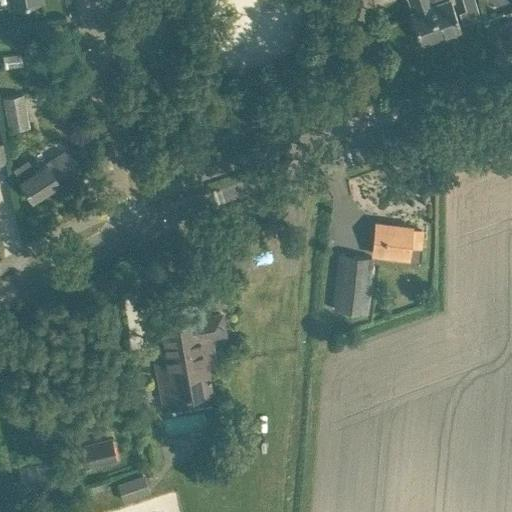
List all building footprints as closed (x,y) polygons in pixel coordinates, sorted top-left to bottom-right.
[(443,0),(432,4),(430,0),(410,0),(414,10),(411,11),(421,40),(454,28),(456,32),(461,30),(450,0),(443,0)] [(466,9),(460,11),(460,14),(461,14),(463,23),(478,19),(481,18),(477,6),(466,9)] [(38,40),(49,38),(47,27),(36,29),(38,40)] [(8,128),(28,125),(22,93),(2,96),(8,128)] [(77,173),(67,157),(63,151),(47,162),(35,169),(27,157),(13,166),(32,197),(58,181),(60,184),(77,173)] [(419,245),(421,229),(411,227),(411,226),(375,222),(372,252),(408,256),(409,244),(419,245)] [(366,311),(370,276),(372,256),(340,252),(334,308),(366,311)] [(162,401),(211,392),(206,365),(216,363),(213,337),(227,334),(223,312),(159,323),(164,353),(154,355),(162,401)] [(89,466),(116,460),(111,436),(84,442),(89,466)] [(124,500),(150,491),(144,473),(117,482),(124,500)]
